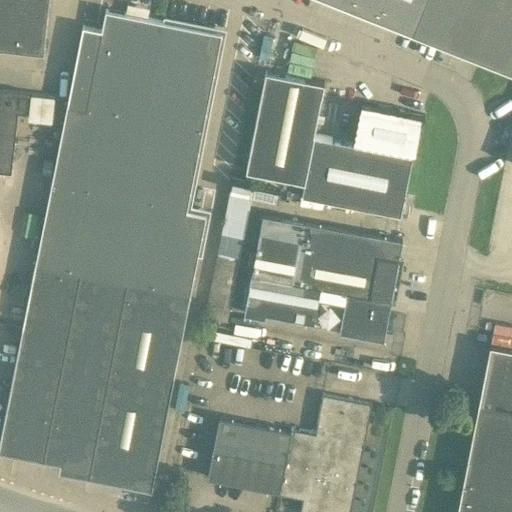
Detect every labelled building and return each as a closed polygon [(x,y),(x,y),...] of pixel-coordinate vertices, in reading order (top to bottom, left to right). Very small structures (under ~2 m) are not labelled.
[(0,0),(0,47),(44,52),(49,0),(0,0)] [(511,0),(332,0),(511,71),(511,0)] [(59,472),(74,475),(151,490),(187,307),(206,213),(187,209),(222,32),(106,9),(102,28),(83,24),(0,443),(0,452),(60,464),(59,472)] [(266,70),(247,168),(305,179),(302,193),(400,212),(412,152),(416,152),(423,114),(362,102),(354,141),(313,133),(323,81),(266,70)] [(0,88),(0,169),(11,171),(18,110),(26,111),(28,92),(0,88)] [(230,189),(222,230),(244,234),(252,193),(230,189)] [(262,212),(244,311),(264,315),(265,311),(340,326),(383,334),(387,312),(388,312),(388,311),(390,303),(394,303),(403,259),(398,258),(402,239),(262,212)] [(511,511),(511,347),(490,343),(456,511),(511,511)] [(290,429),(219,415),(207,476),(208,477),(208,476),(280,490),(279,493),(303,497),(300,511),(349,511),(372,402),(323,392),(315,432),(291,427),(290,429)]
